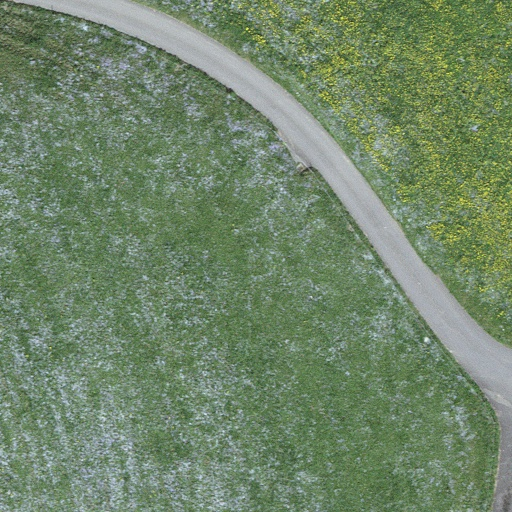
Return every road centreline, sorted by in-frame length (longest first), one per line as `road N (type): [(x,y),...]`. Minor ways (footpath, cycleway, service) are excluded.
road 1 (unclassified): [(511,375),(476,363),(347,173),(294,111),(228,61),(98,0)]
road 2 (track): [(503,375),(500,511)]
